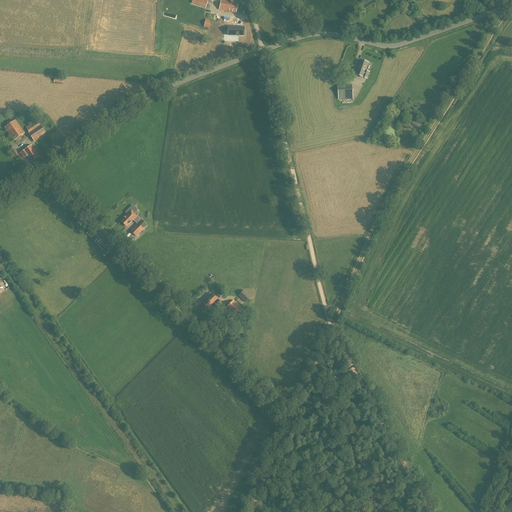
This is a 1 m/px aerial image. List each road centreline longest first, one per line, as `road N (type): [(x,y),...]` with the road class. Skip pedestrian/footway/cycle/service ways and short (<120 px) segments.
road 1 (track): [(511,1),(392,188),(330,321),(428,511)]
road 2 (track): [(262,50),(330,321),(245,511)]
road 3 (tertiary): [(0,199),(154,91),(262,50)]
road 4 (tertiary): [(262,50),(323,32),(400,43),(511,6)]
